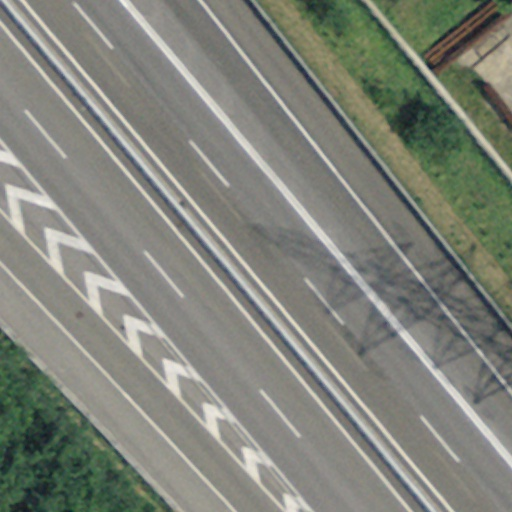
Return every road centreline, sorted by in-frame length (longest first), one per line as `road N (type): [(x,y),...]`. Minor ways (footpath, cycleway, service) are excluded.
road 1 (motorway): [(508,511),(66,0)]
road 2 (motorway): [(0,99),(358,511)]
road 3 (motorway): [(511,373),(195,0)]
road 4 (motorway): [(0,259),(220,511)]
road 5 (track): [(0,361),(136,511)]
